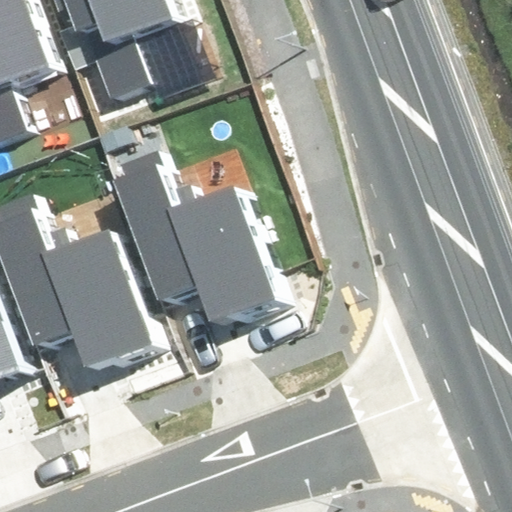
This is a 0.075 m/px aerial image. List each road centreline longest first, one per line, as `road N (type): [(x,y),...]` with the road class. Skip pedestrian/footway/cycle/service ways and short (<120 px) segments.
road 1 (residential): [(89,511),(498,355)]
road 2 (secondary): [(363,0),(498,355)]
